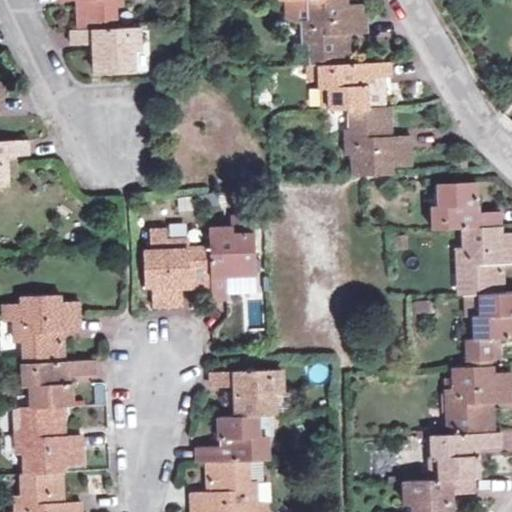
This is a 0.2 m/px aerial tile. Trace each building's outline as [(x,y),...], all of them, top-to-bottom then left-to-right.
[(87,0),(87,6),(80,6),(80,28),(73,28),(74,45),(95,43),(96,72),(137,70),(136,50),(143,50),(142,25),(120,25),(119,6),(125,5),(124,0),(87,0)] [(308,0),(311,18),(302,19),(304,43),(310,42),(311,63),(319,62),(320,79),(320,87),(328,87),(329,107),(351,108),(353,126),(346,127),(349,151),(354,152),(356,173),(389,171),(389,165),(411,165),(409,134),(384,135),(384,128),(392,128),(390,105),(384,106),(383,81),(377,81),(377,75),(391,74),(390,60),(350,61),(349,38),(342,38),(342,32),(349,32),(366,31),(365,3),(346,3),(344,0),(308,0)] [(319,62),(311,63),(306,63),(307,80),(320,79),(319,62)] [(0,108),(2,109),(1,79),(0,79),(0,184),(8,184),(8,155),(28,154),(28,138),(0,138),(0,108)] [(321,107),(329,107),(328,87),(320,87),(321,107)] [(452,164),(466,164),(466,153),(451,153),(452,164)] [(493,261),(501,261),(511,260),(511,230),(497,231),(497,225),(500,225),(499,209),(477,209),(475,179),(436,181),(438,203),(429,203),(430,227),(462,227),(462,246),(455,246),(457,293),(462,293),(463,315),(471,315),(473,338),(465,338),(466,359),(490,358),(490,356),(489,337),(497,337),(511,336),(511,290),(502,291),(502,268),(493,268),(493,261)] [(188,275),(189,283),(211,283),(212,296),(227,295),(226,273),(255,271),(253,214),(232,215),(233,225),(209,226),(210,243),(188,245),(188,240),(166,241),(166,230),(150,230),(150,247),(144,247),(146,284),(152,284),(153,303),(182,301),(182,284),(181,276),(188,275)] [(56,330),(62,330),(79,329),(78,301),(59,302),(59,294),(23,295),(23,302),(4,303),(5,320),(15,319),(16,342),(23,341),(25,384),(32,384),(33,407),(24,407),(24,427),(18,427),(18,452),(26,452),(27,473),(24,473),(24,495),(17,495),(17,511),(80,511),(80,499),(65,500),(57,500),(57,494),(64,494),(64,465),(82,464),(81,434),(64,434),(58,434),(57,428),(64,428),(63,405),(73,405),(72,375),(94,374),(94,357),(64,359),(62,337),(56,337),(56,330)] [(489,337),(490,356),(497,356),(497,337),(489,337)] [(483,401),(491,400),(508,400),(508,370),(488,371),(488,364),(466,365),(452,366),(454,385),(445,386),(448,432),(430,432),(432,457),(436,457),(438,477),(402,477),(404,503),(411,502),(411,511),(449,511),(449,493),(473,492),(473,475),(477,475),(477,446),(499,446),(500,430),(492,430),(492,408),(483,408),(483,401)] [(275,392),(283,391),(282,368),(211,370),(212,387),(235,386),(236,414),(219,415),(219,444),(197,445),(197,461),(208,461),(208,484),(216,484),(216,490),(208,490),(191,491),(192,511),(266,511),(266,500),(255,501),(254,478),(249,479),(248,459),(269,458),(267,434),(260,435),(259,413),(275,413),(276,413),(276,409),(275,392)] [(275,392),(276,409),(291,409),(290,391),(283,391),(275,392)] [(276,434),(275,413),(259,413),(260,435),(267,434),(276,434)]
